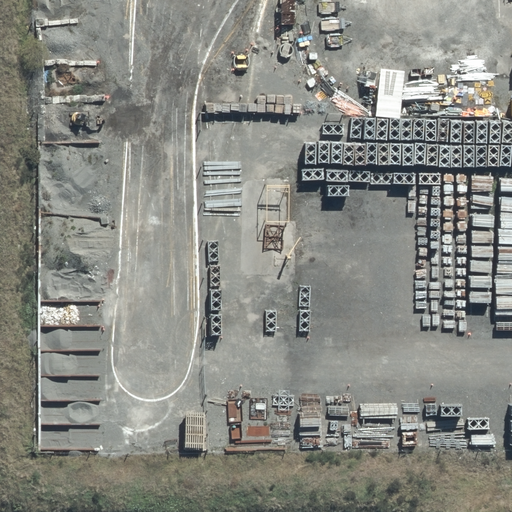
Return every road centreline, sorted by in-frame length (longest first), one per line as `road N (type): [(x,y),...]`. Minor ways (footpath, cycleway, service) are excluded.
road 1 (unclassified): [(511,145),(238,145)]
road 2 (unclassified): [(238,145),(210,307)]
road 3 (unclassified): [(273,0),(238,145)]
